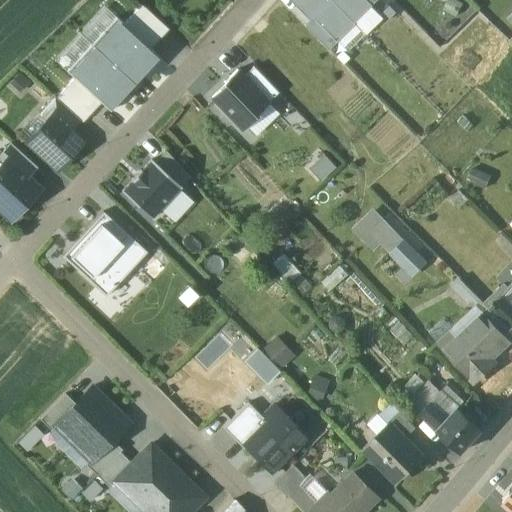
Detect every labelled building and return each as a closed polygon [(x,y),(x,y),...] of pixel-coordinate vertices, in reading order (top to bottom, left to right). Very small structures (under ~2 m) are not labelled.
[(296,0),(294,2),(311,20),(314,18),(337,42),(355,24),(353,23),(371,5),(366,0),(296,0)] [(386,0),(380,0),(375,4),(385,19),(395,12),(386,0)] [(454,0),(448,0),(442,10),(456,16),(462,4),(454,0)] [(123,25),(148,48),(166,28),(142,5),(123,25)] [(337,42),(314,18),(311,20),(305,26),(328,50),(337,42)] [(135,85),(159,58),(148,48),(123,25),(116,19),(91,45),(135,85)] [(110,112),(135,85),(91,45),(67,72),(72,77),(98,101),(110,112)] [(243,76),(269,101),(278,92),(252,67),(243,76)] [(243,76),(238,70),(211,97),(242,128),(269,101),(243,76)] [(80,120),(98,101),(72,77),(55,96),(80,120)] [(79,119),(55,96),(40,112),(47,119),(52,114),(70,130),(79,119)] [(70,130),(52,114),(47,119),(27,141),(57,169),(82,141),(70,130)] [(37,167),(10,143),(0,153),(0,162),(1,164),(7,158),(27,177),(37,167)] [(166,151),(155,164),(180,185),(189,177),(166,151)] [(1,164),(0,165),(0,209),(10,219),(39,188),(27,177),(7,158),(1,164)] [(155,164),(150,160),(122,191),(152,217),(180,185),(155,164)] [(146,251),(103,211),(81,234),(86,239),(66,259),(105,296),(146,251)] [(413,274),(425,262),(374,211),(355,230),(372,247),(379,240),(413,274)] [(511,259),(501,248),(458,291),(468,301),(473,295),(485,309),(489,305),(491,307),(503,295),(511,283),(511,259)] [(301,278),(292,269),(282,278),(300,297),(310,287),(301,278)] [(348,280),(330,295),(338,304),(356,289),(348,280)] [(511,283),(503,295),(511,303),(511,283)] [(511,303),(503,295),(491,307),(511,325),(511,303)] [(489,305),(485,309),(483,311),(507,339),(511,334),(511,325),(491,307),(489,305)] [(483,311),(444,347),(474,380),(488,367),(484,363),(509,340),(507,339),(483,311)] [(280,336),(267,350),(284,365),(296,352),(280,336)] [(319,376),(310,397),(321,402),(330,381),(319,376)] [(458,407),(430,380),(410,401),(421,412),(433,399),(440,406),(450,416),(458,407)] [(75,403),(54,425),(55,426),(72,443),(111,404),(92,386),(75,403)] [(54,425),(75,403),(65,393),(40,419),(51,430),(55,426),(54,425)] [(433,399),(421,412),(429,419),(440,406),(433,399)] [(268,422),(248,402),(222,428),(244,449),(246,446),(245,445),(268,422)] [(129,423),(111,404),(72,443),(90,461),(91,462),(112,440),(129,423)] [(440,406),(429,419),(439,429),(450,416),(440,406)] [(458,407),(450,416),(439,429),(462,451),(482,430),(458,407)] [(416,427),(400,409),(387,422),(388,423),(393,427),(393,426),(404,438),(416,427)] [(304,436),(279,411),(268,422),(245,445),(246,446),(270,470),(291,450),(291,451),(294,448),(294,447),(304,436)] [(404,438),(393,426),(393,427),(388,423),(364,447),(396,479),(421,455),(404,438)] [(55,426),(51,430),(46,435),(81,469),(86,464),(90,461),(72,443),(55,426)] [(97,475),(120,452),(122,450),(112,440),(91,462),(90,461),(86,464),(97,475)] [(176,472),(177,472),(178,471),(178,470),(151,444),(131,463),(115,479),(116,480),(141,505),(142,506),(176,472)] [(115,479),(131,463),(120,452),(97,475),(109,487),(116,480),(115,479)] [(306,477),(293,464),(275,482),(288,495),(306,477)] [(142,506),(141,505),(140,507),(145,511),(189,511),(203,498),(177,472),(176,472),(142,506)] [(355,472),(314,511),(364,511),(380,497),(355,472)] [(141,505),(116,480),(109,487),(106,490),(128,511),(145,511),(140,507),(141,505)] [(511,491),(502,503),(511,511),(511,491)] [(245,511),(233,499),(220,511),(245,511)]
